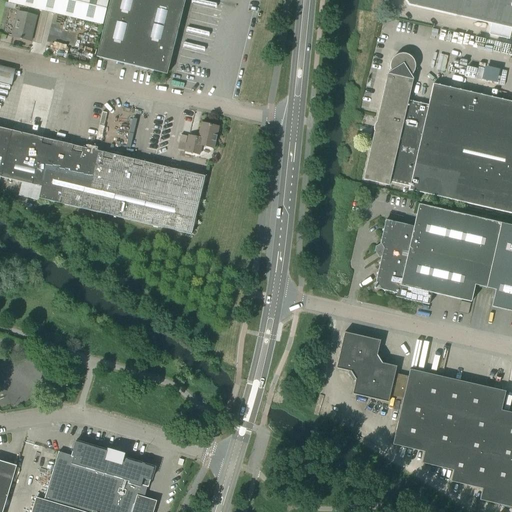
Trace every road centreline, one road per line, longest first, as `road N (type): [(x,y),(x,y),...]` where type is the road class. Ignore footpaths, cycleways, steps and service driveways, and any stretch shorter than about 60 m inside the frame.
road 1 (unclassified): [(293,122),(0,54)]
road 2 (unknown): [(409,204),(378,203),(357,230),(330,355),(340,395),(379,434)]
road 3 (unclassified): [(274,300),(511,349)]
road 4 (tertiary): [(274,300),(293,122)]
road 5 (tertiary): [(233,460),(274,300)]
road 6 (unclassified): [(77,415),(233,460)]
road 7 (unclassified): [(77,415),(93,360),(0,326)]
road 8 (tertiary): [(293,122),(306,0)]
road 9 (unknown): [(511,94),(434,76),(423,60),(424,39)]
